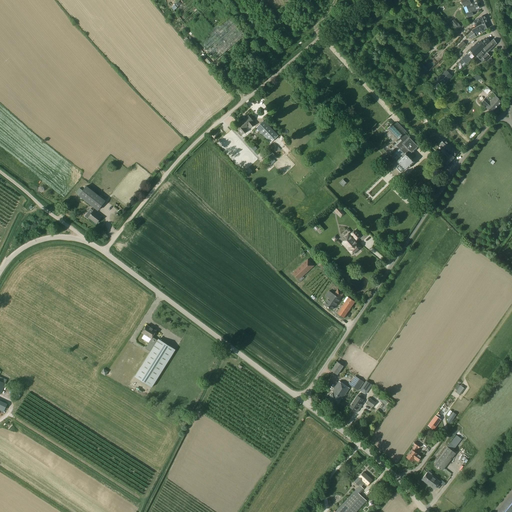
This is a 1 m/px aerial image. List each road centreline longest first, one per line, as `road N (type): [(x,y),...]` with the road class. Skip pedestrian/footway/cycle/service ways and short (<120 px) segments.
road 1 (unclassified): [(103,251),(190,147),(364,0)]
road 2 (unclassified): [(309,389),(496,118)]
road 3 (unclassified): [(291,393),(103,251)]
